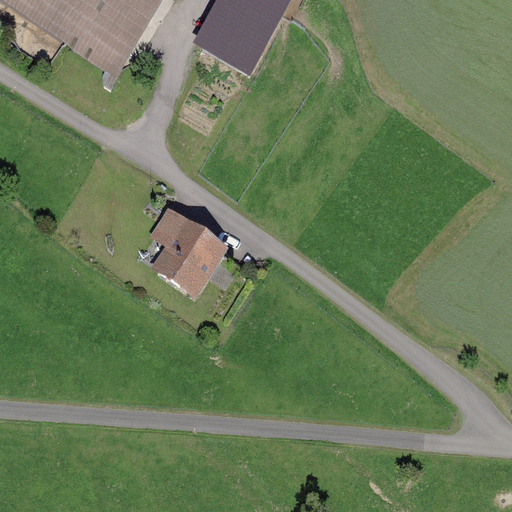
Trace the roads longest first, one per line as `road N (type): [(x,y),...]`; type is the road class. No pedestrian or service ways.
road 1 (track): [(494,447),(494,434),(463,389),(325,281),(147,157),(0,72)]
road 2 (residential): [(511,448),(0,407)]
